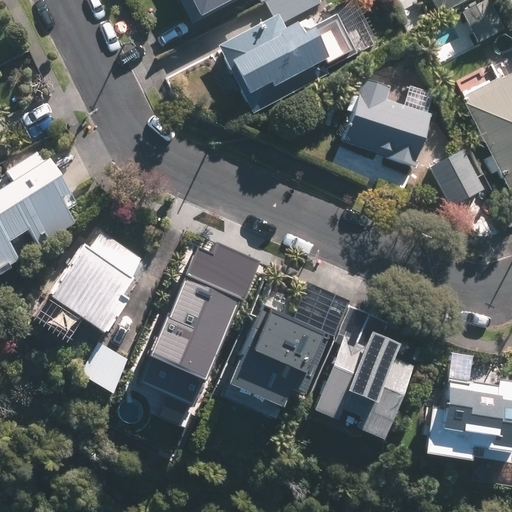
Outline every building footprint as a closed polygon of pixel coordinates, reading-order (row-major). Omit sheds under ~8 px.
[(170,0),(184,26),(232,0),(256,0),(258,3),(262,0),(170,0)] [(244,116),(320,77),(317,73),(347,58),(326,17),(298,31),(289,27),(282,31),(279,24),(316,6),(312,0),(264,0),(259,3),(265,17),(208,46),(244,116)] [(425,0),(434,17),(466,0),(425,0)] [(499,29),(483,0),(477,0),(456,12),(473,43),(499,29)] [(511,187),(511,82),(506,72),(491,79),(491,78),(457,96),(460,103),(456,105),(501,193),(511,187)] [(333,144),(405,167),(422,115),(379,101),(382,88),(352,79),(346,98),(348,98),(333,144)] [(0,183),(0,264),(17,254),(6,235),(25,223),(36,240),(76,216),(69,204),(77,199),(43,143),(5,166),(11,176),(0,183)] [(479,191),(458,150),(425,168),(446,208),(479,191)] [(139,260),(96,231),(86,247),(80,243),(43,298),(99,336),(121,301),(116,297),(130,276),(128,275),(139,260)] [(205,287),(210,275),(177,262),(149,330),(218,359),(223,345),(229,347),(251,293),(222,280),(217,292),(205,287)] [(341,348),(311,416),(334,426),(339,415),(358,424),(353,434),(380,446),(414,369),(389,359),(394,348),(384,344),(391,328),(352,311),(336,346),(341,348)] [(301,402),(330,336),(296,322),(291,335),(249,316),(218,386),(253,401),(261,384),(301,402)] [(124,363),(93,343),(74,374),(105,393),(124,363)] [(426,442),(508,456),(511,435),(511,384),(498,383),(496,397),(444,388),(440,411),(431,410),(426,442)]
